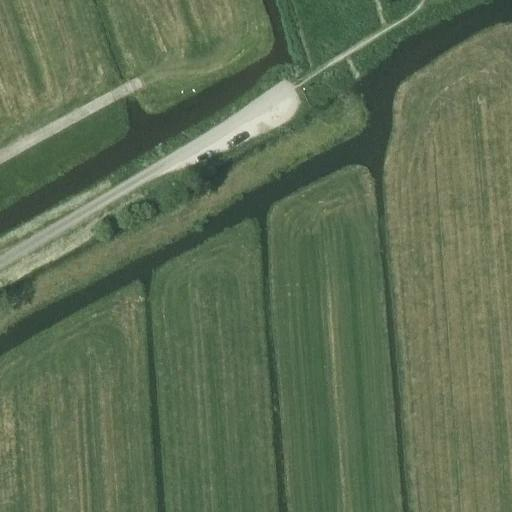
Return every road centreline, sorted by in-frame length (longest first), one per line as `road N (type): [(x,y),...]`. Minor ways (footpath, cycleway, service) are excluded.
road 1 (unclassified): [(0,267),(305,84)]
road 2 (track): [(422,7),(305,84)]
